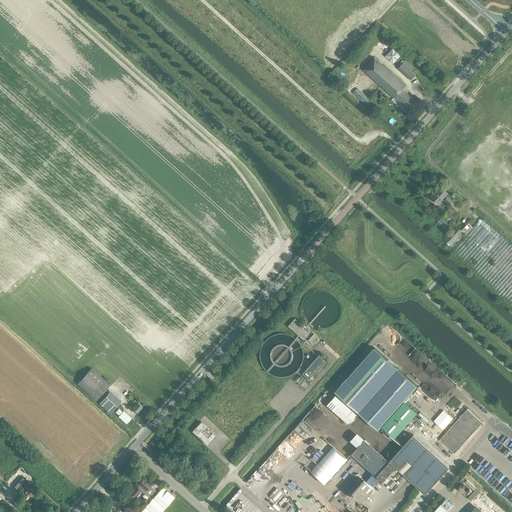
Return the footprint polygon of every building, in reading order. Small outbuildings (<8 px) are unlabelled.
[(393,63),(401,55),(393,47),(385,56),(393,63)] [(363,70),(364,71),(394,98),(395,97),(404,105),(411,97),(402,89),(406,85),(374,57),(363,70)] [(405,60),(404,61),(403,60),(399,64),(401,65),(398,68),(410,80),(415,75),(411,72),(414,68),(405,60)] [(364,104),(368,100),(355,88),(352,92),(364,104)] [(440,187),(432,197),(430,198),(437,205),(444,198),(445,199),(445,200),(450,204),(452,201),(446,196),(447,194),(440,187)] [(452,216),(456,212),(452,208),(448,213),(452,216)] [(468,223),(462,230),(457,226),(444,240),(442,243),(447,248),(450,245),(452,248),(462,237),(461,237),(463,235),(465,237),(451,252),(511,307),(511,245),(482,218),(473,227),(468,223)] [(98,359),(122,382),(161,339),(146,325),(143,329),(124,312),(97,341),(129,371),(124,377),(101,356),(98,359)] [(295,318),(288,326),(297,335),(298,335),(310,346),(314,343),(315,344),(320,339),(309,329),(310,327),(307,325),(303,322),(301,324),(295,318)] [(358,412),(386,380),(397,367),(374,347),(363,360),(335,391),(358,412)] [(305,370),(302,374),(308,380),(312,376),(313,376),(316,373),(318,370),(319,370),(319,371),(320,371),(320,370),(321,370),(321,369),(321,368),(320,368),(322,366),(323,364),(325,363),(326,361),(323,359),(319,354),(318,355),(305,370)] [(378,429),(406,398),(417,385),(397,367),(386,380),(358,412),(359,412),(366,419),(370,422),(378,429)] [(96,400),(110,384),(92,368),(77,383),(96,400)] [(111,413),(120,403),(108,393),(99,403),(111,413)] [(336,395),(327,405),(349,424),(358,415),(336,395)] [(137,413),(142,407),(138,402),(137,403),(134,400),(132,402),(135,405),(132,408),(137,413)] [(405,401),(383,426),(395,436),(417,412),(405,401)] [(127,424),(131,419),(123,411),(122,412),(118,409),(116,412),(119,415),(118,416),(127,424)] [(455,453),(482,423),(467,409),(439,440),(455,453)] [(443,410),(434,421),(443,429),(452,418),(443,410)] [(193,431),(192,431),(193,432),(207,444),(207,445),(208,444),(216,436),(216,435),(215,435),(208,428),(209,427),(212,431),(213,430),(202,422),(201,422),(193,431)] [(300,424),(295,429),(305,438),(311,432),(307,429),(306,429),(300,424)] [(449,466),(440,458),(436,455),(432,451),(427,446),(423,443),(418,439),(413,434),(409,439),(397,452),(389,462),(387,460),(386,459),(364,440),(357,433),(350,440),(358,447),(351,454),(373,474),(381,480),(383,482),(390,474),(389,473),(395,467),(407,478),(416,485),(418,488),(422,491),(425,494),(432,486),(449,466)] [(333,446),(318,463),(310,457),(304,464),(311,470),(310,471),(326,484),(348,458),(333,446)] [(21,489),(27,481),(21,475),(14,483),(21,489)] [(156,490),(151,486),(143,479),(139,483),(139,484),(137,487),(136,486),(130,493),(135,498),(141,491),(141,490),(145,493),(143,496),(147,500),(149,497),(156,490)] [(373,488),(366,482),(364,480),(352,494),(361,502),(373,488)] [(29,486),(31,483),(29,481),(26,484),(21,489),(24,492),(22,495),(26,498),(28,496),(29,496),(34,491),(29,486)] [(163,487),(139,511),(161,511),(175,497),(163,487)] [(276,488),(269,496),(272,498),(275,501),(277,503),(284,495),(282,493),(279,490),(276,488)]
